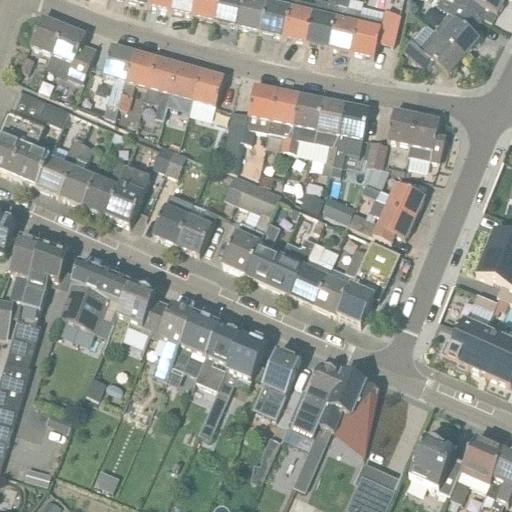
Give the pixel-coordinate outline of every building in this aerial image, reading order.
[(125,0),(124,5),(147,10),(149,0),(125,0)] [(149,0),(147,10),(149,10),(170,15),(173,0),(149,0)] [(173,0),(170,15),(189,20),(193,21),(197,0),(173,0)] [(197,0),(193,21),(196,22),(213,26),(215,26),(221,0),(197,0)] [(221,0),(215,26),(238,32),(244,0),(221,0)] [(244,0),(238,32),(239,32),(259,37),(260,37),(267,6),(268,0),(244,0)] [(300,6),(301,2),(293,0),(290,12),(283,42),(284,43),(305,48),(314,9),(300,6)] [(314,9),(305,48),(328,53),(340,0),(330,0),(328,9),(316,6),(315,10),(314,9)] [(340,0),(328,53),(351,58),(360,19),(360,16),(347,13),(350,0),(340,0)] [(457,0),(456,3),(453,8),(475,19),(481,22),(491,28),(496,18),(497,19),(506,0),(457,0)] [(448,17),(433,35),(464,61),(480,43),(473,38),(475,35),(481,22),(475,19),(453,8),(443,3),(441,2),(436,10),(436,11),(448,17)] [(267,6),(260,37),(283,42),(290,12),(267,6)] [(360,19),(351,58),(371,63),(374,64),(378,48),(392,51),(400,21),(385,17),(383,24),(381,33),(372,31),(374,22),(360,19)] [(41,24),(30,51),(52,60),(63,33),(64,31),(42,22),(41,24)] [(52,60),(47,71),(68,80),(68,81),(83,87),(95,57),(81,51),(85,42),(86,40),(64,31),(63,33),(52,60)] [(411,45),(403,54),(427,75),(434,67),(448,79),(464,61),(433,35),(418,52),(411,45)] [(110,52),(102,81),(116,84),(113,96),(112,96),(108,111),(118,113),(133,62),(134,57),(111,51),(110,52)] [(133,62),(118,113),(128,116),(135,90),(147,93),(148,93),(155,67),(156,63),(134,57),(133,62)] [(21,72),(20,76),(28,80),(34,66),(25,62),(24,65),(24,66),(21,72)] [(147,93),(144,107),(157,110),(153,123),(163,126),(166,113),(178,72),(179,70),(156,63),(155,67),(148,93),(147,93)] [(178,72),(166,113),(175,115),(179,116),(183,103),(192,106),(200,78),(201,76),(179,70),(178,72)] [(200,78),(192,106),(215,112),(224,83),(224,82),(201,76),(200,78)] [(231,117),(218,175),(234,180),(237,181),(243,154),(243,149),(248,149),(252,150),(255,136),(268,138),(277,96),(254,91),(248,121),(231,117)] [(0,177),(11,183),(36,193),(48,164),(49,164),(55,150),(40,144),(47,127),(62,133),(69,117),(44,106),(18,95),(8,118),(0,136),(0,177)] [(268,138),(268,139),(282,142),(280,156),(289,158),(300,101),(300,100),(277,96),(268,138)] [(300,101),(289,158),(297,159),(300,146),(314,148),(314,149),(323,105),(300,100),(300,101)] [(323,105),(314,149),(327,151),(325,165),(333,167),(334,167),(345,110),(323,105)] [(334,167),(333,171),(343,173),(346,158),(359,161),(363,145),(369,115),(345,110),(334,167)] [(105,123),(115,125),(118,113),(108,111),(105,123)] [(393,118),(387,146),(410,151),(417,120),(411,119),(393,116),(393,118)] [(411,151),(409,161),(441,168),(446,144),(436,143),(440,125),(417,120),(410,151),(411,151)] [(48,164),(36,193),(60,203),(71,174),(82,149),(83,145),(75,142),(73,145),(67,159),(62,170),(49,164),(48,164)] [(370,147),(365,172),(366,173),(382,176),(387,151),(372,148),(370,147)] [(71,174),(60,203),(83,212),(95,183),(82,178),(86,167),(88,167),(93,154),(82,149),(71,174)] [(160,156),(153,174),(165,179),(175,155),(164,150),(163,149),(162,151),(160,156)] [(175,155),(165,179),(177,184),(187,160),(175,155)] [(209,156),(205,166),(216,171),(220,160),(209,156)] [(117,166),(111,180),(121,185),(128,170),(117,166)] [(118,193),(106,222),(130,232),(130,231),(147,190),(147,189),(149,184),(143,181),(146,174),(129,167),(128,170),(121,185),(118,193)] [(365,192),(362,200),(375,206),(415,223),(425,202),(396,189),(391,201),(381,196),(389,177),(382,176),(366,173),(362,191),(365,192)] [(261,178),(259,190),(271,192),(273,181),(261,178)] [(234,180),(224,205),(235,210),(246,185),(240,182),(237,181),(234,180)] [(95,183),(83,212),(106,222),(118,193),(95,183)] [(240,230),(222,271),(245,282),(258,252),(259,252),(269,229),(278,207),(282,200),(280,199),(259,190),(246,185),(235,210),(244,214),(260,221),(253,236),(241,230),(240,230)] [(305,198),(302,211),(318,217),(323,205),(305,198)] [(328,201),(323,220),(333,225),(341,207),(328,201)] [(375,206),(368,218),(376,222),(381,224),(378,229),(377,233),(376,232),(371,242),(391,250),(395,241),(405,245),(415,223),(375,206)] [(165,213),(152,241),(176,251),(188,223),(176,218),(165,213)] [(188,223),(176,251),(199,261),(212,233),(217,220),(205,215),(200,228),(188,223)] [(297,225),(301,217),(295,215),(292,223),(297,225)] [(353,218),(348,231),(368,240),(373,227),(366,224),(353,218)] [(0,257),(3,258),(10,240),(15,227),(0,222),(0,257)] [(258,252),(245,282),(268,292),(281,262),(269,257),(280,234),(269,229),(259,252),(258,252)] [(511,241),(495,235),(486,258),(511,268),(511,241)] [(10,279),(8,286),(15,288),(10,304),(11,304),(11,307),(10,309),(12,309),(10,322),(11,322),(18,323),(39,251),(19,244),(9,279),(10,279)] [(281,262),(268,292),(291,302),(314,248),(305,244),(300,254),(294,268),(281,262)] [(337,322),(361,333),(374,303),(380,306),(400,261),(400,260),(371,247),(371,248),(361,269),(351,293),(337,322)] [(314,248),(291,302),(314,312),(327,282),(332,272),(319,266),(325,253),(314,248)] [(0,385),(0,477),(12,437),(14,428),(26,387),(41,333),(35,331),(46,294),(56,297),(59,289),(60,289),(62,282),(67,261),(39,251),(18,323),(0,385)] [(327,282),(314,312),(337,322),(351,293),(361,269),(365,258),(355,254),(344,277),(339,288),(327,282)] [(511,268),(486,258),(476,281),(502,291),(497,303),(499,304),(509,307),(511,308),(511,268)] [(67,300),(58,325),(76,333),(95,340),(107,345),(111,336),(130,290),(79,269),(73,285),(67,300)] [(111,336),(107,345),(121,351),(123,346),(130,328),(141,333),(140,335),(151,340),(164,307),(155,304),(156,301),(130,290),(111,336)] [(477,300),(474,309),(494,318),(498,308),(477,300)] [(494,318),(493,321),(497,322),(500,316),(504,318),(509,307),(499,304),(498,308),(494,318)] [(0,305),(0,329),(9,332),(11,322),(10,322),(12,309),(10,309),(11,307),(0,305)] [(164,307),(151,340),(160,344),(157,351),(160,358),(164,360),(155,380),(166,385),(194,320),(164,307)] [(194,320),(166,385),(167,385),(175,388),(180,377),(187,380),(188,379),(197,383),(206,363),(219,331),(194,320)] [(447,345),(440,361),(469,374),(487,336),(489,331),(466,321),(454,348),(447,345)] [(197,383),(195,388),(217,398),(228,373),(241,340),(219,331),(206,363),(197,383)] [(487,336),(469,374),(489,382),(506,344),(487,336)] [(217,398),(205,427),(215,432),(228,401),(229,401),(235,389),(238,382),(251,388),(253,384),(253,383),(259,369),(266,351),(263,350),(262,345),(254,341),(251,344),(241,340),(228,373),(217,398)] [(489,382),(511,392),(511,389),(511,346),(506,344),(489,382)] [(265,386),(252,416),(264,421),(276,426),(289,396),(302,366),(290,361),(278,356),(265,386)] [(300,399),(286,431),(288,434),(313,445),(342,379),(320,369),(320,370),(306,402),(300,399)] [(309,455),(293,493),(305,498),(332,437),(334,438),(336,434),(369,442),(380,396),(366,390),(365,389),(342,379),(313,445),(309,455)] [(93,384),(87,401),(99,405),(105,388),(93,384)] [(51,418),(45,429),(67,438),(72,426),(51,418)] [(260,459),(259,470),(252,470),(249,488),(261,489),(281,447),(270,442),(260,459)] [(449,503),(449,504),(459,509),(461,510),(461,509),(469,491),(486,498),(504,457),(503,456),(475,444),(464,471),(449,503)] [(426,447),(409,484),(449,503),(464,471),(452,466),(455,460),(426,447)] [(485,511),(484,511),(502,511),(504,509),(507,511),(511,500),(511,460),(504,457),(486,498),(486,499),(481,510),(485,511)] [(28,474),(25,487),(46,493),(50,480),(28,474)] [(100,475),(92,490),(112,498),(117,483),(100,475)] [(358,492),(349,511),(388,511),(395,497),(393,497),(362,483),(358,492)]
